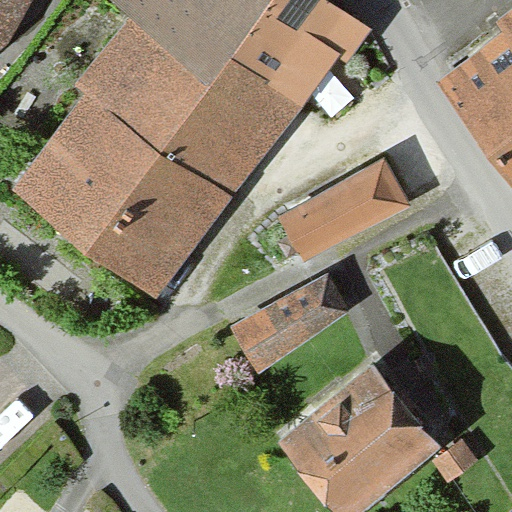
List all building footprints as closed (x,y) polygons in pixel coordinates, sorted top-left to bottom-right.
[(0,0),(0,45),(9,37),(29,0),(0,0)] [(344,0),(123,0),(149,21),(18,186),(140,282),(321,54),(329,60),(364,16),(344,0)] [(511,21),(444,73),(511,163),(511,21)] [(380,158),(280,212),(302,251),(401,197),(380,158)] [(242,320),(257,344),(332,300),(317,276),(242,320)] [(433,426),(399,386),(318,444),(355,491),(433,426)] [(453,432),(433,446),(444,462),(464,448),(453,432)]
